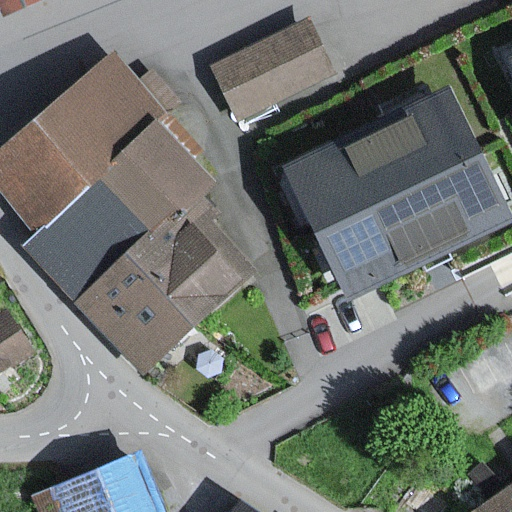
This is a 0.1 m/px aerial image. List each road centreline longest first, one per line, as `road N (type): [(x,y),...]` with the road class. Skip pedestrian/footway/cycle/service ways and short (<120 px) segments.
road 1 (tertiary): [(319,511),(167,432),(118,393)]
road 2 (tertiary): [(118,393),(0,231)]
road 3 (unclassified): [(118,393),(54,433),(0,438)]
